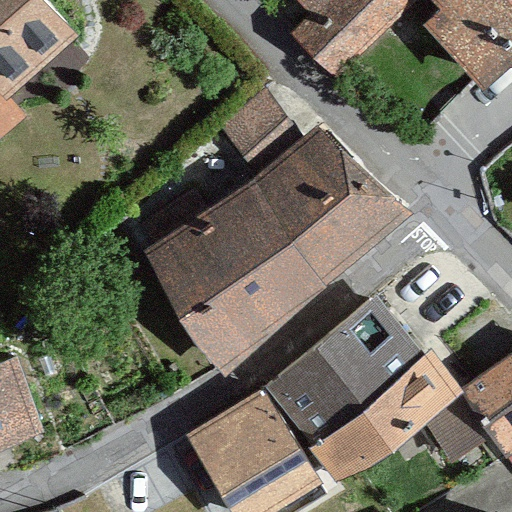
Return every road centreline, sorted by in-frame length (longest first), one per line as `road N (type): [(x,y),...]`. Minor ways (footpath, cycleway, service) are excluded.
road 1 (residential): [(0,495),(228,385),(442,207)]
road 2 (residential): [(234,0),(422,186)]
road 3 (residential): [(511,98),(422,186)]
